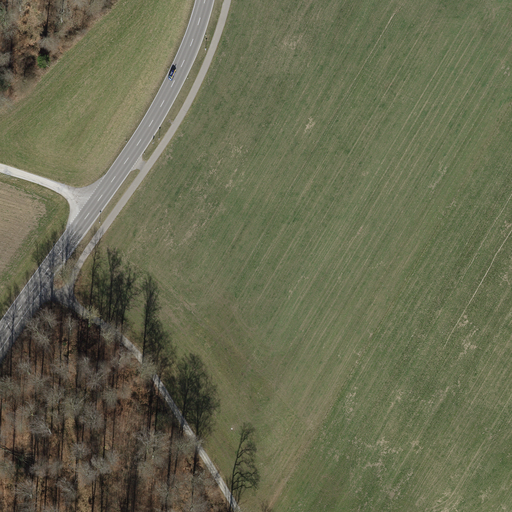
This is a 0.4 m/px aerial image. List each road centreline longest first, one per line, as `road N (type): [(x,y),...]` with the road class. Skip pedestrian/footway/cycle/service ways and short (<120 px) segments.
road 1 (secondary): [(205,0),(149,127),(0,336)]
road 2 (track): [(240,511),(133,348),(61,298)]
